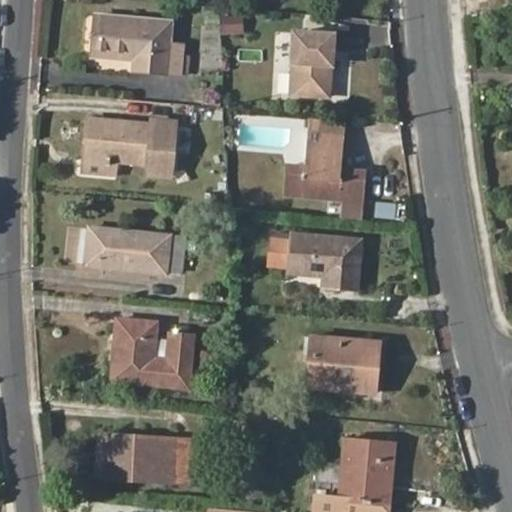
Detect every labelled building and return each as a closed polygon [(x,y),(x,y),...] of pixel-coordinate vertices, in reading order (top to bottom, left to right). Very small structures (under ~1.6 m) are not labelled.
[(133,69),(180,74),(183,46),(170,44),(172,23),(96,15),(93,54),(134,59),(133,69)] [(292,94),(330,98),(334,38),(325,37),(296,35),(292,94)] [(290,45),(280,45),(280,93),(290,93),(290,45)] [(98,56),(97,65),(131,68),(132,59),(98,56)] [(310,114),(308,137),(344,139),(346,117),(310,114)] [(172,152),(189,154),(191,131),(89,121),(86,157),(116,160),(149,163),(148,174),(170,176),(172,152)] [(284,193),(364,200),(366,173),(342,171),(344,139),(308,137),(306,168),(286,167),(284,193)] [(85,174),(114,177),(116,160),(86,157),(85,174)] [(88,264),(180,274),(184,239),(91,229),(88,264)] [(324,286),(357,290),(362,242),(293,235),(292,241),(272,239),(270,265),(289,267),(289,273),(324,277),(324,286)] [(153,358),(155,339),(156,324),(118,320),(113,380),(188,387),(193,337),(171,335),(170,341),(169,360),(153,358)] [(308,387),(375,393),(379,343),(312,337),(308,387)] [(170,341),(155,339),(153,358),(169,360),(170,341)] [(104,478),(190,484),(193,440),(106,435),(104,478)] [(361,501),(389,504),(395,445),(346,441),(341,498),(341,499),(361,501)] [(255,496),(264,495),(261,481),(252,482),(255,496)] [(359,511),(361,501),(341,499),(341,498),(316,496),(314,511),(359,511)] [(388,511),(389,504),(361,501),(359,511),(388,511)]
